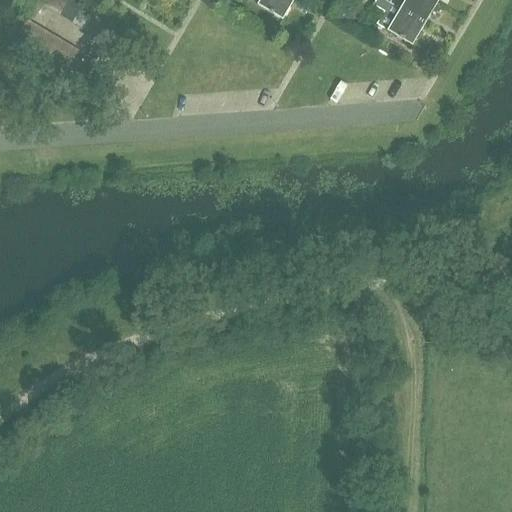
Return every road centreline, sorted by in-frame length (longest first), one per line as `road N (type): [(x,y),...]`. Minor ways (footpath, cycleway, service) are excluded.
road 1 (track): [(389,282),(137,341),(44,382),(0,417)]
road 2 (unclassified): [(0,137),(415,110)]
road 3 (track): [(389,282),(511,281)]
